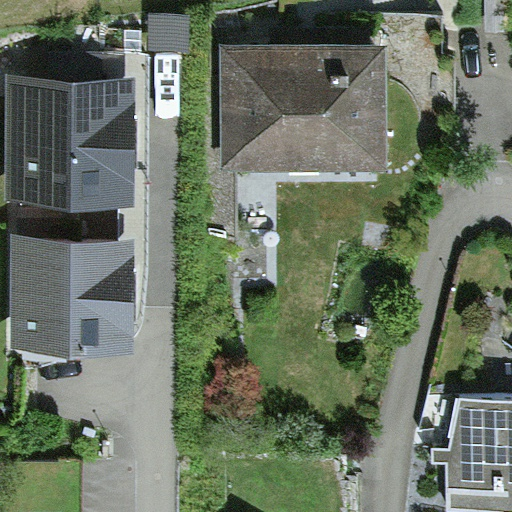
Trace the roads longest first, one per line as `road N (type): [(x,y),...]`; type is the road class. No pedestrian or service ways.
road 1 (residential): [(511,199),(464,212),(431,259),(382,511)]
road 2 (residential): [(154,341),(153,511)]
